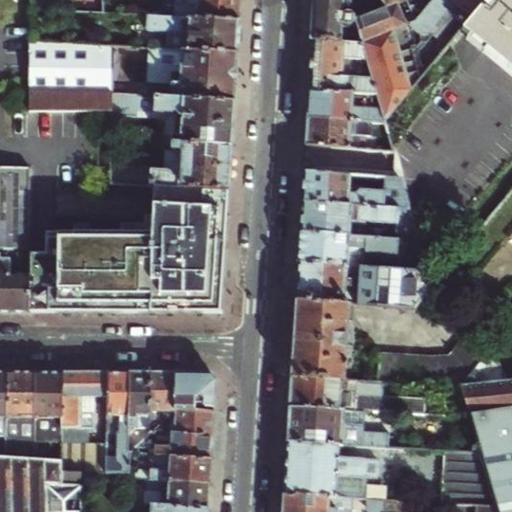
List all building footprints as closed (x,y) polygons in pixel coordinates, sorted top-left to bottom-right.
[(169,0),(169,19),(239,23),(240,10),(240,0),(169,0)] [(314,0),(314,16),(313,33),(360,35),(358,28),(341,27),(342,5),(351,6),(349,0),(314,0)] [(381,0),(385,9),(356,21),(358,28),(360,35),(363,44),(402,28),(394,6),(405,2),(404,0),(381,0)] [(402,28),(363,44),(365,53),(371,72),(375,87),(379,100),(385,121),(461,29),(485,0),(432,0),(414,23),(402,28)] [(404,0),(405,2),(414,23),(432,0),(404,0)] [(511,0),(485,0),(461,29),(511,71),(511,0)] [(169,19),(143,18),(142,31),(163,33),(161,50),(237,55),(238,38),(239,23),(169,19)] [(363,86),(375,87),(371,72),(347,70),(348,52),(365,53),(363,44),(360,35),(313,33),(311,58),(309,83),(363,86)] [(237,55),(161,50),(31,41),(30,113),(111,115),(112,101),(234,104),(235,88),(237,55)] [(378,124),(386,124),(385,121),(379,100),(363,99),(363,86),(309,83),(308,101),(307,121),(378,124)] [(111,116),(171,120),(171,143),(167,143),(167,148),(231,152),(232,126),(234,104),(112,101),(111,115),(111,116)] [(378,130),(378,124),(307,121),(306,133),(305,147),(366,150),(367,138),(373,138),(374,130),(378,130)] [(229,173),(231,152),(167,148),(162,148),(162,154),(165,154),(163,176),(151,176),(151,170),(112,168),(112,187),(155,189),(228,192),(229,173)] [(29,168),(0,167),(0,313),(28,313),(28,256),(29,168)] [(302,206),(411,212),(403,181),(387,181),(386,195),(372,194),(373,180),(303,176),(303,188),(302,206)] [(228,192),(155,189),(154,234),(49,233),(50,255),(28,256),(28,313),(220,315),(224,260),(228,192)] [(404,229),(417,230),(411,212),(302,206),(301,219),(299,237),(366,240),(367,225),(399,227),(404,229)] [(400,256),(401,242),(366,240),(299,237),(299,246),(298,266),(367,269),(368,255),(400,256)] [(348,306),(415,310),(433,288),(429,273),(367,269),(298,266),(296,291),(296,303),(348,306)] [(343,382),(348,306),(296,303),(293,346),(291,380),(343,382)] [(466,337),(448,358),(471,377),(489,356),(466,337)] [(378,355),(376,384),(430,387),(431,358),(378,355)] [(448,358),(431,358),(430,387),(463,388),(471,377),(448,358)] [(20,373),(5,373),(5,445),(33,446),(33,442),(33,437),(33,373),(20,373)] [(33,437),(33,442),(47,442),(47,437),(62,437),(62,373),(47,373),(33,373),(33,437)] [(81,475),(107,477),(107,462),(107,437),(107,429),(97,429),(97,399),(107,399),(107,374),(84,374),(62,373),(62,437),(62,462),(62,474),(81,475)] [(131,479),(131,454),(128,454),(128,444),(128,429),(128,374),(117,374),(107,374),(107,399),(107,429),(107,437),(117,437),(117,462),(107,462),(107,477),(131,479)] [(148,437),(149,374),(139,374),(128,374),(128,429),(128,444),(128,454),(148,437)] [(174,409),(174,374),(161,374),(149,374),(148,437),(154,432),(174,413),(174,409)] [(174,409),(215,412),(215,405),(217,381),(213,377),(211,375),(174,374),(174,409)] [(361,399),(362,383),(343,382),(291,380),(290,390),(289,410),(376,415),(429,419),(430,404),(361,399)] [(511,511),(511,423),(511,417),(511,382),(463,388),(483,457),(498,508),(498,511),(511,511)] [(215,412),(174,409),(174,413),(154,432),(213,436),(214,425),(215,412)] [(376,415),(289,410),(288,427),(287,445),(327,447),(399,452),(400,436),(374,435),(376,415)] [(212,449),(213,436),(154,432),(148,437),(128,454),(131,454),(138,455),(138,450),(157,451),(157,456),(212,458),(212,449)] [(327,460),(327,447),(287,445),(285,470),(283,496),(361,502),(363,482),(374,483),(381,478),(382,469),(376,463),(327,460)] [(157,456),(151,455),(150,480),(210,484),(211,473),(212,458),(157,456)] [(477,509),(498,508),(483,457),(445,455),(444,507),(477,509)] [(0,511),(82,511),(81,475),(62,474),(62,462),(19,460),(5,460),(0,459),(0,511)] [(150,480),(131,479),(130,492),(150,493),(150,505),(154,506),(209,508),(209,500),(210,484),(150,480)] [(401,511),(402,504),(361,502),(283,496),(283,504),(282,511),(370,511),(371,510),(386,511),(401,511)]
